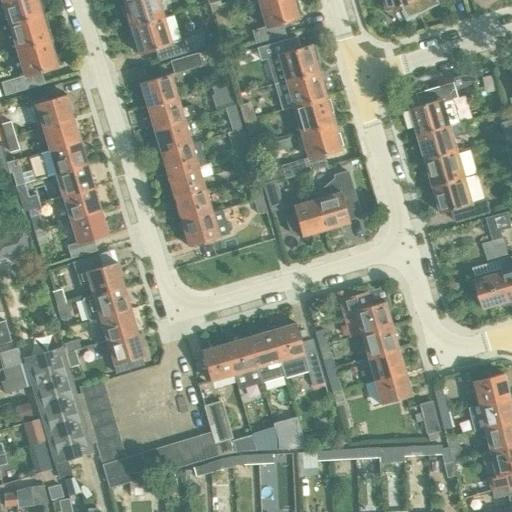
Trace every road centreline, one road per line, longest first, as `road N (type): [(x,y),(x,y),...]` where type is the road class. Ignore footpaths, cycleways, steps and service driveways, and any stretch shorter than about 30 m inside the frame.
road 1 (residential): [(79,0),(176,313),(407,246)]
road 2 (residential): [(407,246),(356,76)]
road 3 (residential): [(356,76),(511,33)]
